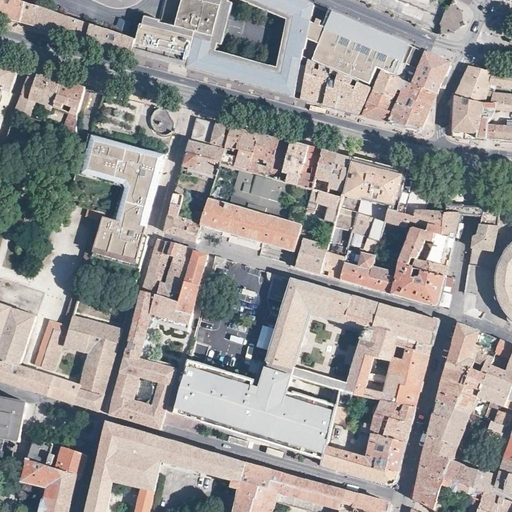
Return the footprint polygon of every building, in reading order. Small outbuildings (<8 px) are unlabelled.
[(21,21),(27,1),(23,0),(0,0),(0,15),(6,17),(21,21)] [(137,39),(170,51),(168,55),(166,62),(187,67),(194,69),(232,80),(295,97),(303,57),(314,5),(302,0),(204,0),(195,38),(141,24),(137,39)] [(184,0),(166,0),(163,17),(180,21),(184,0)] [(87,40),(92,24),(27,1),(21,21),(28,23),(69,35),(84,39),(87,40)] [(370,87),(378,69),(333,49),(345,18),(332,13),(326,28),(319,44),(312,61),(370,87)] [(394,76),(407,44),(385,35),(345,18),(333,49),(378,69),(394,76)] [(319,44),(326,28),(310,22),(307,39),(319,44)] [(133,52),(137,39),(124,35),(92,24),(87,40),(111,46),(133,52)] [(149,57),(166,62),(168,55),(170,51),(137,39),(133,52),(149,57)] [(413,84),(437,94),(444,78),(451,63),(436,57),(427,53),(413,84)] [(360,115),(372,88),(370,87),(312,61),(308,59),(301,99),(330,107),(360,115)] [(0,64),(0,87),(5,90),(12,92),(18,77),(20,70),(0,64)] [(489,86),(490,85),(494,71),(482,68),(469,66),(464,76),(489,86)] [(430,111),(437,94),(413,84),(382,71),(374,89),(363,116),(387,122),(421,132),(430,111)] [(511,73),(494,71),(490,85),(494,85),(511,87),(511,73)] [(41,103),(59,109),(68,82),(53,78),(47,77),(32,73),(31,74),(23,97),(41,103)] [(464,76),(462,82),(488,92),(489,86),(464,76)] [(71,112),(79,115),(79,114),(87,87),(79,85),(68,82),(59,109),(64,110),(66,105),(73,108),(71,112)] [(455,96),(484,103),(485,101),(486,100),(488,92),(462,82),(460,86),(455,96)] [(0,104),(0,123),(1,124),(7,108),(12,92),(5,90),(0,104)] [(511,105),(511,95),(494,93),(493,93),(493,95),(491,100),(490,104),(497,105),(511,105)] [(483,139),(487,139),(488,125),(494,114),(484,113),(484,109),(496,110),(497,105),(490,104),(484,103),(455,96),(454,118),(453,135),(454,136),(456,137),(471,138),(483,139)] [(20,105),(18,111),(36,117),(41,103),(23,97),(20,105)] [(164,108),(149,116),(161,137),(175,129),(164,108)] [(192,140),(210,144),(217,122),(216,122),(199,117),(192,140)] [(210,144),(211,144),(211,142),(227,147),(232,126),(228,125),(217,122),(210,144)] [(232,126),(227,147),(226,148),(225,153),(223,162),(241,167),(250,170),(260,133),(245,129),(232,126)] [(511,141),(511,127),(496,127),(495,140),(511,141)] [(80,166),(67,202),(90,208),(104,212),(99,229),(101,230),(94,254),(93,254),(88,270),(136,287),(139,279),(149,244),(148,244),(150,237),(146,236),(147,234),(146,234),(168,154),(92,133),(83,167),(80,166)] [(273,171),(281,139),(272,136),(260,133),(250,170),(272,177),(273,171)] [(276,174),(275,177),(282,180),(292,142),(286,140),(281,139),(273,171),(279,173),(278,175),(276,174)] [(225,153),(226,148),(211,144),(210,144),(192,140),(184,166),(214,175),(214,173),(217,161),(223,162),(225,153)] [(292,142),(282,180),(293,183),(300,185),(310,146),(299,144),(292,142)] [(324,150),(317,148),(310,146),(300,185),(315,189),(318,176),(317,176),(324,150)] [(318,176),(315,189),(321,191),(329,193),(340,154),(331,152),(324,150),(317,176),(318,176)] [(345,198),(355,158),(347,156),(340,154),(329,193),(345,198)] [(355,158),(345,198),(339,219),(331,245),(323,274),(330,276),(343,279),(360,212),(387,220),(389,212),(390,213),(391,209),(393,199),(412,204),(413,199),(418,200),(421,190),(419,185),(417,180),(417,174),(383,165),(355,158)] [(205,218),(203,225),(245,236),(249,238),(296,251),(297,251),(304,224),(284,218),(293,183),(282,180),(275,177),(272,177),(250,170),(241,167),(231,203),(212,197),(207,211),(205,218)] [(184,200),(184,201),(186,194),(186,192),(185,191),(184,189),(184,188),(182,187),(180,186),(178,185),(175,197),(183,200),(184,200)] [(413,229),(400,262),(411,265),(414,257),(418,259),(439,264),(450,266),(452,260),(453,254),(457,240),(460,225),(462,216),(463,214),(463,207),(464,205),(448,205),(447,205),(446,205),(447,199),(425,189),(424,190),(422,192),(421,190),(418,200),(413,199),(412,204),(393,199),(391,209),(390,213),(389,212),(387,220),(387,222),(413,229)] [(329,193),(321,191),(318,203),(333,208),(330,216),(339,219),(345,198),(329,193)] [(172,208),(170,215),(181,218),(181,216),(184,201),(184,200),(183,200),(175,197),(175,199),(172,208)] [(474,208),(463,207),(463,214),(474,215),(485,216),(485,214),(486,207),(474,208)] [(486,207),(485,214),(485,216),(483,219),(482,221),(482,224),(481,227),(480,233),(479,233),(477,234),(475,235),(475,236),(474,237),(473,245),(493,249),(498,226),(500,212),(501,208),(486,207)] [(104,212),(90,208),(87,217),(95,219),(64,323),(49,319),(36,363),(43,365),(44,359),(55,328),(69,332),(74,314),(87,270),(88,270),(93,254),(94,254),(101,230),(99,229),(104,212)] [(205,218),(207,211),(198,208),(196,216),(205,218)] [(382,291),(393,294),(396,276),(391,274),(391,270),(376,266),(387,222),(387,220),(360,212),(343,279),(353,282),(382,291)] [(198,242),(199,239),(202,228),(193,225),(194,220),(181,216),(181,218),(170,215),(168,225),(167,229),(179,235),(198,242)] [(198,251),(198,250),(185,245),(160,237),(152,262),(144,290),(183,303),(198,251)] [(323,274),(331,245),(306,238),(298,266),(311,270),(323,274)] [(511,243),(510,245),(504,252),(503,254),(500,255),(499,257),(498,258),(497,259),(497,261),(498,263),(498,264),(496,271),(495,282),(496,287),(496,293),(495,294),(495,295),(495,298),(495,299),(496,301),(497,302),(498,303),(500,303),(505,312),(508,315),(507,317),(508,318),(508,320),(509,321),(510,322),(511,323),(511,322),(511,243)] [(144,290),(135,324),(131,340),(118,391),(111,414),(162,429),(179,368),(178,368),(143,358),(144,354),(149,334),(152,335),(154,328),(151,327),(153,319),(154,315),(185,324),(184,326),(185,328),(186,329),(190,330),(211,255),(198,251),(183,303),(144,290)] [(415,269),(422,270),(448,277),(449,272),(450,266),(439,264),(418,259),(414,257),(411,265),(415,266),(414,267),(415,268),(415,269)] [(448,277),(422,270),(421,276),(419,277),(418,277),(417,278),(414,277),(415,269),(415,268),(414,267),(415,266),(411,265),(400,262),(396,276),(393,294),(402,297),(436,306),(438,306),(440,305),(441,303),(444,296),(444,293),(448,277)] [(269,297),(285,302),(292,280),(283,277),(283,280),(275,278),(274,282),(273,281),(269,297)] [(293,279),(292,280),(285,302),(274,338),(272,346),(268,360),(268,362),(263,360),(257,379),(189,359),(175,413),(325,460),(328,445),(334,423),(343,391),(378,399),(378,398),(383,399),(419,407),(429,367),(435,345),(374,330),(375,325),(373,324),(348,317),(353,296),(293,279)] [(382,304),(353,296),(348,317),(373,324),(375,325),(374,330),(435,345),(438,333),(442,319),(434,316),(383,303),(382,304)] [(0,380),(9,383),(49,396),(55,375),(58,376),(59,367),(58,367),(60,358),(61,356),(65,346),(69,332),(55,328),(44,359),(43,365),(41,371),(21,365),(23,359),(38,315),(0,302),(0,380)] [(125,328),(74,314),(69,332),(65,346),(88,353),(82,377),(81,383),(83,383),(82,388),(106,395),(111,376),(113,371),(125,328)] [(172,324),(185,328),(184,326),(185,324),(154,315),(153,319),(172,324)] [(454,340),(448,362),(470,369),(471,369),(472,369),(472,368),(475,362),(484,366),(489,355),(495,357),(501,340),(485,333),(459,323),(454,340)] [(511,344),(506,342),(501,340),(495,357),(492,364),(503,369),(507,358),(510,359),(511,354),(511,344)] [(179,364),(144,354),(143,358),(178,368),(179,364)] [(492,364),(488,373),(502,379),(511,382),(511,354),(510,359),(506,370),(503,369),(492,364)] [(484,366),(482,372),(487,374),(488,373),(492,364),(495,357),(489,355),(484,366)] [(41,371),(43,365),(36,363),(31,361),(23,359),(21,365),(41,371)] [(442,383),(434,413),(450,419),(455,407),(471,416),(477,400),(478,397),(511,410),(511,382),(502,379),(488,373),(487,374),(482,372),(472,368),(472,369),(471,369),(470,369),(448,362),(442,383)] [(81,383),(82,377),(73,375),(72,380),(58,376),(55,375),(49,396),(73,403),(102,411),(106,395),(82,388),(83,383),(81,383)] [(0,437),(20,442),(29,405),(29,404),(29,403),(28,403),(28,402),(0,396),(0,437)] [(367,432),(373,433),(386,436),(409,443),(414,426),(419,407),(383,399),(375,416),(374,423),(373,424),(366,422),(364,431),(367,432)] [(428,436),(421,464),(446,475),(446,476),(484,491),(490,493),(491,485),(492,479),(493,473),(488,472),(467,466),(466,465),(465,464),(454,460),(458,450),(471,416),(455,407),(450,419),(434,413),(429,434),(428,436)] [(511,414),(498,409),(494,421),(506,426),(510,424),(511,419),(511,417),(511,414)] [(494,421),(492,420),(486,435),(500,440),(502,433),(504,427),(506,426),(494,421)] [(391,511),(393,504),(252,463),(109,422),(88,511),(391,511)] [(364,431),(334,423),(328,445),(351,451),(368,456),(373,433),(367,432),(364,431)] [(386,436),(373,433),(368,456),(403,467),(405,457),(409,443),(386,436)] [(65,446),(63,445),(59,458),(52,456),(55,443),(36,438),(28,461),(76,475),(79,476),(83,478),(87,465),(90,453),(81,450),(72,448),(65,446)] [(339,470),(346,472),(351,451),(328,445),(325,460),(323,466),(339,470)] [(351,451),(346,472),(376,481),(391,485),(392,485),(393,485),(394,484),(396,484),(397,483),(398,482),(398,481),(399,481),(399,480),(399,479),(400,478),(400,476),(403,467),(368,456),(351,451)] [(511,460),(505,458),(502,465),(500,471),(510,473),(509,473),(511,474),(511,460)] [(5,459),(3,469),(13,472),(14,465),(15,461),(5,459)] [(70,511),(79,476),(76,475),(28,461),(24,482),(47,487),(45,498),(44,498),(40,511),(70,511)] [(415,499),(439,511),(443,511),(447,505),(437,501),(442,485),(446,476),(446,475),(421,464),(418,483),(415,499)] [(500,487),(504,489),(506,484),(509,473),(510,473),(500,471),(496,485),(500,487)] [(448,489),(462,495),(463,492),(471,496),(472,497),(474,498),(468,511),(477,511),(479,507),(482,499),(484,491),(446,476),(442,485),(449,487),(448,489)] [(490,493),(484,491),(482,499),(479,507),(491,511),(497,511),(498,503),(504,505),(505,499),(501,497),(497,496),(490,493)] [(497,511),(511,511),(511,501),(511,502),(505,499),(504,505),(498,503),(497,511)] [(0,511),(8,511),(9,511),(3,509),(4,505),(0,503),(0,511)]
